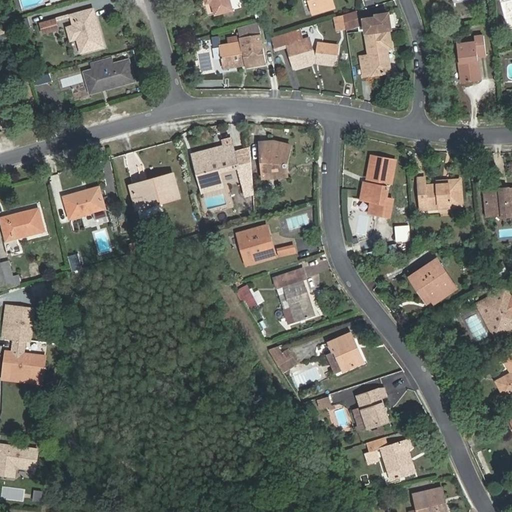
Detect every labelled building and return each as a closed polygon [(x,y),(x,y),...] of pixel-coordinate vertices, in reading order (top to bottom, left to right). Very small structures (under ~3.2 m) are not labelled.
[(232,9),(229,0),(204,0),(205,3),(212,1),(215,14),(232,9)] [(328,0),(308,0),(313,13),(330,7),(328,0)] [(71,14),(74,25),(77,39),(81,52),(103,46),(93,8),(71,14)] [(343,16),(345,30),(358,26),(356,11),(343,15),(343,16)] [(363,18),(365,32),(368,56),(360,57),(363,76),(390,72),(387,48),(391,47),(388,29),(390,29),(388,13),(376,15),(376,17),(363,18)] [(345,30),(343,16),(336,17),(338,31),(346,30),(345,30)] [(57,28),(55,19),(40,23),(43,32),(57,28)] [(259,24),(261,35),(261,36),(268,35),(265,23),(259,24)] [(77,39),(74,25),(67,27),(70,40),(77,39)] [(261,36),(261,35),(239,38),(240,42),(219,45),(222,67),(244,64),(244,67),(265,64),(261,36)] [(459,82),(479,81),(477,56),(485,55),(484,36),(474,37),(474,43),(456,44),(459,82)] [(320,59),(320,63),(334,65),(337,45),(318,42),(317,50),(312,50),(309,37),(287,44),(294,69),(312,64),(312,59),(320,59)] [(108,84),(109,88),(135,81),(129,59),(84,71),(89,89),(108,84)] [(277,78),(287,77),(286,67),(276,68),(277,78)] [(90,93),(109,88),(108,84),(89,89),(90,93)] [(273,142),(262,142),(261,176),(283,175),(284,164),(287,162),(288,162),(288,161),(288,160),(286,157),(289,145),(273,142)] [(223,150),(222,146),(192,154),(202,192),(222,187),(219,173),(218,168),(229,165),(230,170),(238,168),(237,165),(233,152),(232,148),(223,150)] [(243,150),(233,152),(237,165),(246,162),(243,150)] [(368,213),(389,217),(392,199),(385,198),(387,188),(381,187),(382,180),(390,182),(395,160),(370,155),(366,177),(370,178),(369,184),(363,183),(360,198),(371,200),(368,213)] [(219,173),(230,170),(229,165),(218,168),(219,173)] [(236,179),(246,177),(243,168),(234,171),(236,179)] [(138,208),(158,202),(178,197),(172,174),(131,185),(138,208)] [(433,201),(434,207),(434,208),(449,208),(449,205),(461,204),(459,179),(449,179),(449,184),(435,184),(425,185),(425,178),(416,179),(418,208),(424,207),(424,202),(433,201)] [(99,187),(81,192),(82,196),(100,190),(99,187)] [(511,190),(492,193),(492,189),(483,190),(486,215),(511,212),(511,190)] [(82,196),(81,192),(64,197),(70,220),(105,210),(100,190),(82,196)] [(161,212),(158,202),(138,208),(140,217),(161,212)] [(7,241),(44,232),(39,209),(2,219),(7,241)] [(260,237),(269,234),(266,225),(237,233),(246,264),(275,256),(272,246),(264,249),(260,237)] [(409,226),(395,227),(396,241),(409,241),(409,226)] [(272,246),(269,234),(260,237),(264,249),(272,246)] [(282,246),(284,254),(295,251),(293,243),(282,246)] [(82,269),(78,254),(70,256),(73,271),(82,269)] [(439,294),(441,298),(455,289),(436,260),(415,274),(430,299),(439,294)] [(1,264),(7,288),(21,285),(21,283),(19,276),(19,275),(13,277),(9,262),(1,264)] [(490,281),(506,271),(502,263),(486,272),(490,281)] [(293,312),(286,315),(289,324),(296,322),(314,316),(302,280),(305,279),(302,269),(274,279),(277,288),(284,286),(292,308),(293,312)] [(27,274),(19,276),(21,283),(28,281),(27,274)] [(425,302),(430,299),(415,274),(409,277),(425,302)] [(245,300),(250,309),(259,305),(249,286),(236,292),(241,302),(245,300)] [(475,304),(482,316),(485,315),(480,306),(502,294),(507,304),(511,301),(511,296),(509,298),(504,288),(475,304)] [(433,303),(441,298),(439,294),(430,299),(433,303)] [(511,310),(511,301),(507,304),(502,294),(480,306),(485,315),(482,316),(488,328),(492,326),(496,334),(511,325),(511,312),(511,311),(511,310)] [(3,338),(7,338),(11,306),(8,306),(3,338)] [(13,339),(27,341),(29,341),(33,309),(11,306),(7,338),(13,339)] [(511,310),(511,311),(511,312),(511,325),(496,334),(492,326),(488,328),(495,339),(511,329),(511,310)] [(426,320),(416,326),(420,334),(430,328),(426,320)] [(352,344),(355,342),(351,333),(329,343),(332,352),(335,351),(344,371),(364,362),(359,352),(356,354),(352,344)] [(13,339),(11,353),(25,354),(27,341),(13,339)] [(270,349),(275,357),(283,352),(280,346),(270,349)] [(447,347),(434,354),(439,364),(453,358),(447,347)] [(283,352),(275,357),(279,364),(284,371),(298,362),(290,349),(283,352)] [(4,376),(42,381),(45,357),(25,354),(11,353),(7,352),(4,376)] [(511,353),(503,359),(510,374),(496,381),(503,396),(511,390),(511,353)] [(42,385),(42,381),(4,376),(3,380),(42,385)] [(386,396),(383,388),(357,396),(368,428),(388,421),(381,398),(386,396)] [(328,396),(317,400),(320,408),(331,404),(328,396)] [(369,453),(381,449),(388,447),(385,438),(366,444),(369,453)] [(388,447),(381,449),(391,479),(413,472),(407,449),(411,448),(409,440),(388,447)] [(36,470),(38,451),(0,445),(0,456),(1,457),(0,461),(0,474),(14,477),(15,470),(19,467),(36,470)] [(442,487),(437,489),(440,506),(446,505),(442,487)] [(440,506),(437,489),(414,494),(417,511),(410,511),(447,511),(446,505),(440,506)] [(41,502),(43,493),(35,492),(34,501),(41,502)]
